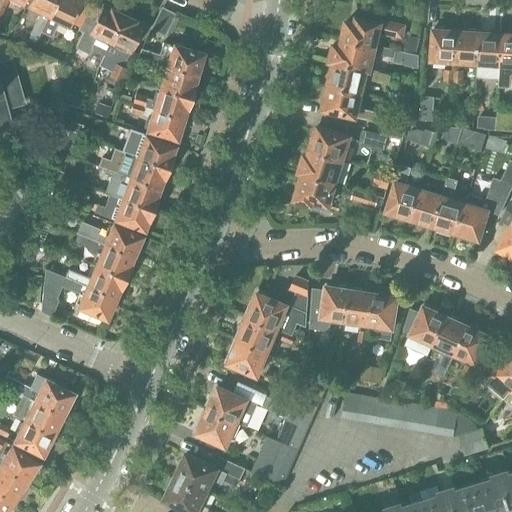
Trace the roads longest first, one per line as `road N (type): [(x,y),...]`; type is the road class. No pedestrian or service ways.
road 1 (residential): [(214,233),(240,243),(392,254),(511,301)]
road 2 (tertiary): [(214,233),(260,98),(276,18)]
road 3 (residential): [(149,383),(0,314)]
road 4 (tertiary): [(149,383),(214,233)]
road 5 (tertiary): [(92,496),(149,383)]
